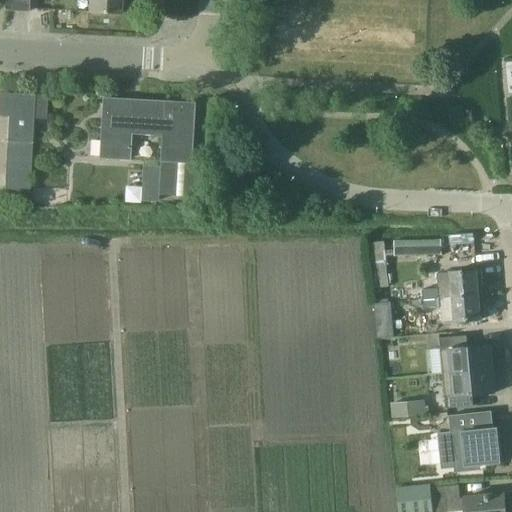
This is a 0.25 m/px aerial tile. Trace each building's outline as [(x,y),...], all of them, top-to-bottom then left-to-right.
[(15,11),(28,12),(29,12),(29,8),(29,0),(4,0),(4,7),(4,11),(5,11),(15,11)] [(121,0),(89,0),(88,12),(121,13),(121,0)] [(0,92),(0,104),(34,107),(35,95),(0,92)] [(191,162),(194,103),(103,98),(100,157),(130,159),(131,133),(162,135),(161,161),(191,162)] [(0,115),(9,116),(34,118),(34,117),(34,107),(0,104),(0,115)] [(9,116),(8,129),(33,130),(34,118),(9,116)] [(8,129),(7,141),(32,142),(33,130),(8,129)] [(7,141),(7,153),(32,155),(32,142),(7,141)] [(7,153),(6,166),(31,167),(32,155),(7,153)] [(141,198),(158,198),(158,190),(174,191),(175,162),(143,161),(141,198)] [(6,166),(5,178),(30,179),(31,167),(6,166)] [(141,172),(131,172),(131,196),(141,196),(141,172)] [(5,178),(4,191),(30,192),(30,179),(5,178)] [(437,240),(394,241),(395,255),(438,255),(442,254),(441,239),(437,240)] [(423,299),(479,294),(478,286),(484,285),(483,269),(477,270),(450,272),(437,273),(438,288),(422,289),(423,299)] [(479,294),(387,303),(388,312),(423,310),(440,308),(441,314),(454,313),(454,321),(481,319),(479,294)] [(467,336),(440,338),(443,374),(492,369),(490,345),(489,345),(489,346),(468,347),(467,336)] [(492,369),(443,374),(446,409),(473,406),(472,394),(493,393),(495,393),(492,369)] [(390,402),(391,417),(430,414),(429,406),(426,406),(425,399),(390,402)] [(498,467),(496,429),(491,430),(490,413),(447,416),(448,433),(437,433),(439,471),(498,467)] [(459,484),(432,487),(431,483),(397,487),(399,511),(443,511),(462,510),(459,484)] [(466,511),(507,511),(505,493),(465,497),(466,511)]
